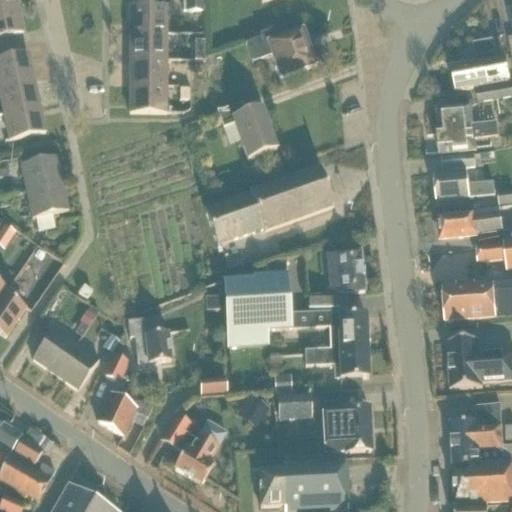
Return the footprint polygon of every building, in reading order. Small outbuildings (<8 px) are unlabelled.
[(0,0),(0,13),(17,10),(14,0),(0,0)] [(203,14),(202,0),(185,0),(185,14),(203,14)] [(17,10),(0,13),(0,41),(22,36),(17,10)] [(129,37),(165,37),(165,24),(165,12),(165,10),(129,10),(129,37)] [(279,40),(276,32),(259,38),(260,42),(245,47),(252,66),(270,60),(279,83),(316,69),(302,32),(279,40)] [(129,63),(165,63),(165,37),(129,37),(129,63)] [(204,57),(204,41),(192,41),(192,57),(204,57)] [(475,66),(451,70),(456,95),(508,85),(504,60),(496,62),(492,43),(472,47),(475,66)] [(0,90),(33,84),(27,57),(0,63),(0,90)] [(165,90),(165,63),(129,63),(129,90),(165,90)] [(0,106),(3,118),(39,110),(33,84),(0,90),(0,106)] [(478,107),(511,100),(511,87),(476,94),(478,107)] [(165,117),(165,90),(129,90),(129,117),(165,117)] [(243,119),(239,108),(216,116),(222,132),(233,128),(246,165),(275,154),(260,113),(243,119)] [(471,128),(469,109),(436,113),(438,133),(437,133),(440,157),(475,153),(474,142),(497,139),(496,126),(471,128)] [(39,110),(3,118),(8,144),(44,136),(39,110)] [(474,171),(473,157),(441,161),(442,174),(474,171)] [(26,196),(62,188),(56,161),(20,169),(26,196)] [(0,167),(0,180),(9,179),(6,166),(0,167)] [(263,236),(333,211),(318,170),(248,195),(249,197),(203,214),(216,250),(262,233),(263,236)] [(468,187),(467,177),(434,181),(437,205),(495,199),(494,185),(468,187)] [(62,188),(26,196),(31,223),(51,219),(68,215),(62,188)] [(511,193),(497,195),(498,209),(511,207),(511,193)] [(441,243),(476,240),(476,238),(502,235),(499,211),(473,214),(473,218),(438,222),(439,226),(437,229),(438,237),(440,239),(441,243)] [(35,222),(37,234),(54,230),(51,219),(35,222)] [(0,251),(3,254),(15,236),(4,229),(0,234),(0,251)] [(511,273),(511,244),(503,245),(504,248),(476,251),(478,266),(505,263),(507,274),(511,273)] [(33,257),(43,264),(48,258),(38,251),(33,257)] [(325,300),(364,296),(360,255),(326,259),(329,292),(324,293),(325,300)] [(264,266),(265,280),(286,278),(284,264),(264,266)] [(365,320),(330,321),(330,316),(289,318),(287,278),(223,283),(228,352),(268,349),(267,335),(328,332),(329,354),(329,355),(366,353),(365,320)] [(33,296),(39,301),(46,291),(39,286),(33,296)] [(511,288),(474,291),(474,287),(457,288),(457,291),(443,292),(445,327),(511,322),(511,288)] [(86,303),(92,295),(83,289),(77,298),(86,303)] [(4,298),(0,303),(0,338),(5,342),(25,312),(4,298)] [(219,300),(204,301),(205,315),(220,314),(219,300)] [(72,331),(79,321),(66,312),(59,323),(72,331)] [(158,339),(156,322),(126,326),(128,343),(133,343),(136,369),(170,365),(167,338),(158,339)] [(54,379),(75,349),(52,333),(31,363),(54,379)] [(110,358),(119,345),(110,339),(101,352),(110,358)] [(511,356),(481,358),(480,354),(480,343),(445,346),(448,393),(483,391),(483,388),(511,386),(511,356)] [(75,349),(54,379),(77,395),(98,365),(75,349)] [(329,355),(329,354),(304,355),(304,370),(333,369),(332,367),(338,367),(338,384),(339,384),(361,383),(367,382),(366,353),(329,355)] [(127,368),(113,360),(103,380),(118,387),(127,368)] [(291,397),(290,380),(273,380),(274,398),(291,397)] [(200,399),(224,397),(223,383),(199,385),(200,399)] [(128,409),(117,403),(110,398),(97,427),(122,442),(134,417),(146,423),(153,407),(133,408),(130,406),(128,409)] [(294,425),(294,416),(311,415),(310,398),(276,400),(277,426),(294,425)] [(263,421),(268,412),(254,404),(249,412),(263,421)] [(511,448),(503,449),(501,408),(477,411),(477,426),(451,428),(453,470),(480,468),(480,467),(511,465),(511,448)] [(321,415),(323,457),(344,456),(344,457),(370,456),(368,411),(341,412),(341,414),(321,415)] [(196,445),(184,438),(190,429),(176,421),(161,445),(182,458),(173,473),(200,490),(212,470),(207,467),(225,438),(207,427),(196,445)] [(0,452),(10,458),(22,439),(2,426),(0,429),(0,452)] [(31,435),(24,446),(40,455),(46,444),(31,435)] [(21,444),(12,460),(32,472),(42,456),(40,455),(24,446),(21,444)] [(28,471),(0,454),(0,486),(37,507),(54,476),(41,469),(37,475),(28,470),(28,471)] [(346,511),(344,464),(281,467),(262,468),(263,474),(257,475),(259,511),(283,510),(283,511),(346,511)] [(455,509),(511,506),(511,467),(480,469),(480,471),(453,473),(455,509)] [(87,500),(67,489),(53,511),(107,511),(100,507),(98,496),(87,500)] [(21,511),(23,509),(3,500),(0,507),(0,511),(21,511)]
